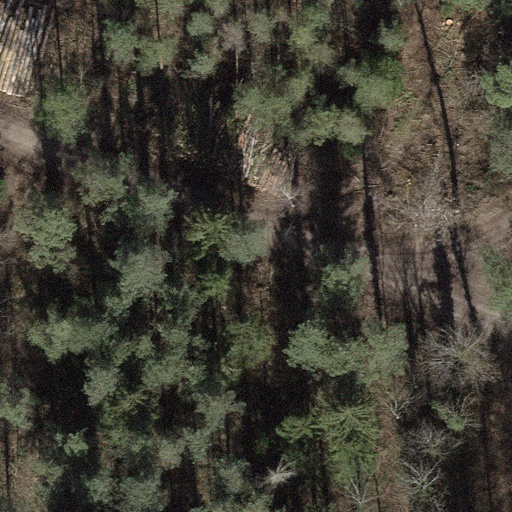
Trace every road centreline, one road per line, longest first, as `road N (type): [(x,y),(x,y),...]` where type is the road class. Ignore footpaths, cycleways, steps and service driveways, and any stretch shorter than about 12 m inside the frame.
road 1 (track): [(0,133),(511,325)]
road 2 (track): [(511,215),(490,231),(359,268)]
